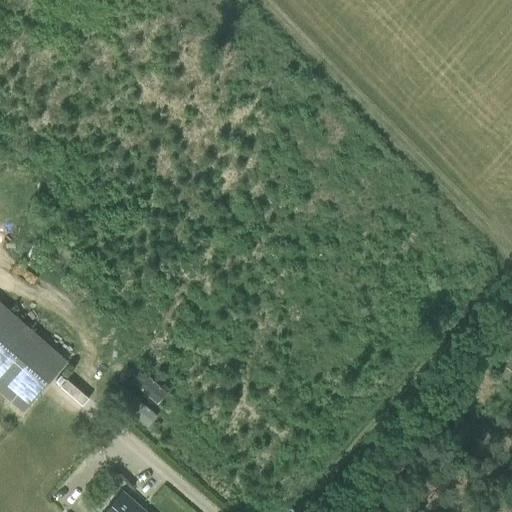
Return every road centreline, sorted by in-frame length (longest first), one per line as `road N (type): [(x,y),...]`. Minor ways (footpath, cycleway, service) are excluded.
road 1 (track): [(511,261),(262,0)]
road 2 (track): [(511,266),(304,511)]
